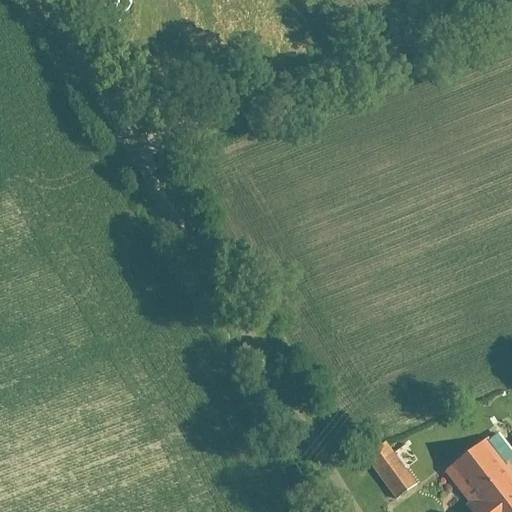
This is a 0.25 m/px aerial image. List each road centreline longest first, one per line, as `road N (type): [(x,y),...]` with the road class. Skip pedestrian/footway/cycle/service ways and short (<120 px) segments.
road 1 (unclassified): [(351,511),(137,147)]
road 2 (unclassified): [(137,147),(511,0)]
road 3 (unclassified): [(137,147),(46,0)]
